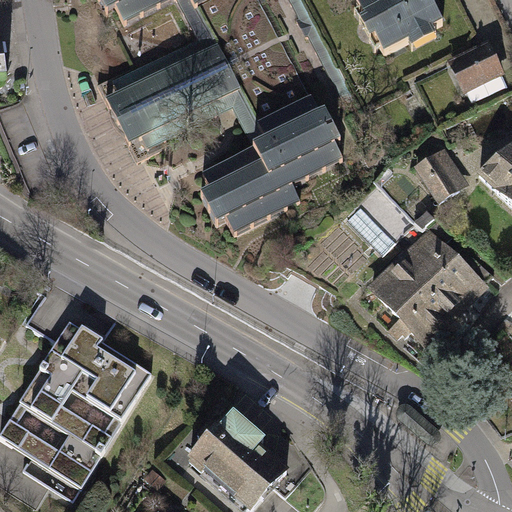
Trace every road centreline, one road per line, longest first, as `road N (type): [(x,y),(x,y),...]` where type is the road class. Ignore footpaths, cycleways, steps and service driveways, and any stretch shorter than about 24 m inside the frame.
road 1 (residential): [(33,0),(42,63),(76,161),(140,238),(430,402)]
road 2 (secondary): [(0,208),(108,281),(305,393),(365,436),(443,511)]
road 3 (residential): [(430,402),(466,429),(497,483),(501,511)]
road 4 (residential): [(511,303),(430,402)]
